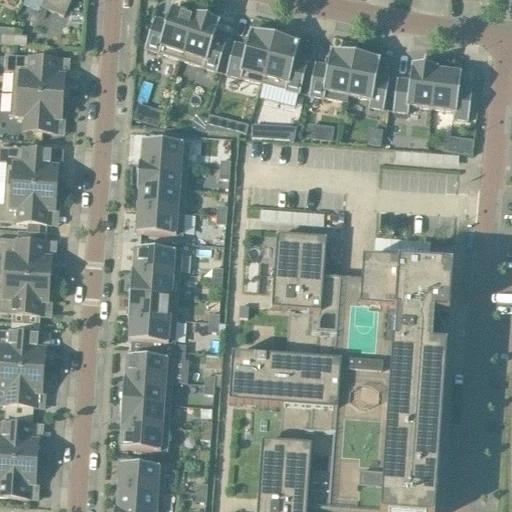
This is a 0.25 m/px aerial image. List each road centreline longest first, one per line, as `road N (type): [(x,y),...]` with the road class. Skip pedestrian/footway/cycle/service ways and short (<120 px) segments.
road 1 (residential): [(113,0),(77,511)]
road 2 (residential): [(463,511),(504,37)]
road 3 (residential): [(420,26),(278,0)]
